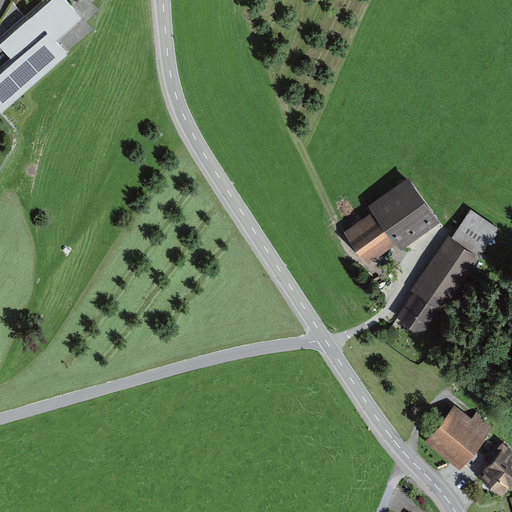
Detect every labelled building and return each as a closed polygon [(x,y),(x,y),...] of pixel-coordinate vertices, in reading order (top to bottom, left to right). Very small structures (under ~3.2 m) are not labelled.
[(0,111),(69,52),(56,39),(81,18),(65,0),(42,0),(0,37),(0,44),(12,59),(0,69),(0,111)] [(436,221),(402,176),(362,206),(368,213),(343,232),(372,270),(436,221)] [(424,336),(494,228),(467,210),(450,237),(447,235),(410,289),(415,293),(395,317),(424,336)] [(420,440),(457,470),(492,427),(474,413),(469,420),(449,405),(420,440)] [(498,495),(511,477),(511,457),(497,446),(474,475),(498,495)]
